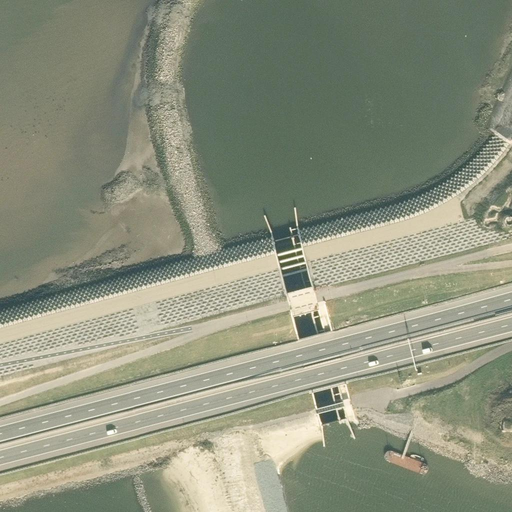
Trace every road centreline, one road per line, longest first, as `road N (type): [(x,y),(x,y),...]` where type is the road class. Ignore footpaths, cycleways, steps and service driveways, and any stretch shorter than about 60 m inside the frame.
road 1 (motorway): [(511,299),(0,434)]
road 2 (motorway): [(0,457),(511,323)]
